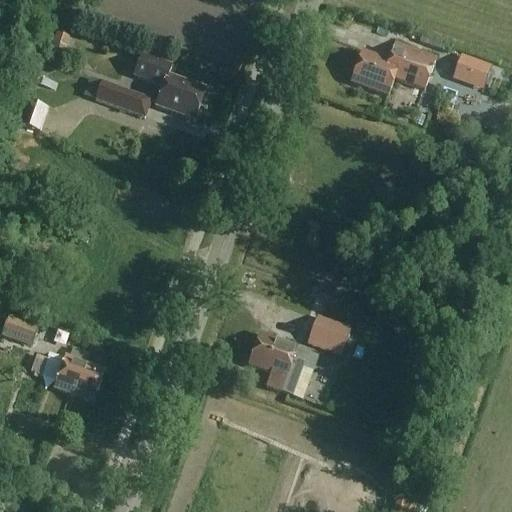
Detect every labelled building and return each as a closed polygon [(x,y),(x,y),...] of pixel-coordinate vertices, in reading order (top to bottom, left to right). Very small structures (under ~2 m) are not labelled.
[(61,63),(70,38),(56,33),(47,58),(61,63)] [(423,93),(435,60),(394,45),(388,63),(362,54),(350,85),(388,99),(394,83),(423,93)] [(194,123),(206,92),(168,78),(171,69),(141,58),(134,79),(163,89),(155,109),(194,123)] [(461,60),(457,71),(487,82),(491,70),(461,60)] [(144,119),(151,102),(89,79),(83,96),(144,119)] [(16,127),(40,135),(49,112),(24,103),(16,127)] [(341,356),(349,333),(314,321),(306,345),(341,356)] [(32,347),(36,335),(5,324),(1,336),(32,347)] [(271,377),(265,392),(280,397),(286,382),(291,368),(301,372),(307,355),(297,351),(260,337),(248,368),(271,377)] [(42,377),(48,360),(37,357),(31,373),(42,377)] [(93,406),(104,375),(65,361),(54,392),(93,406)] [(24,474),(9,474),(9,484),(25,484),(24,474)]
